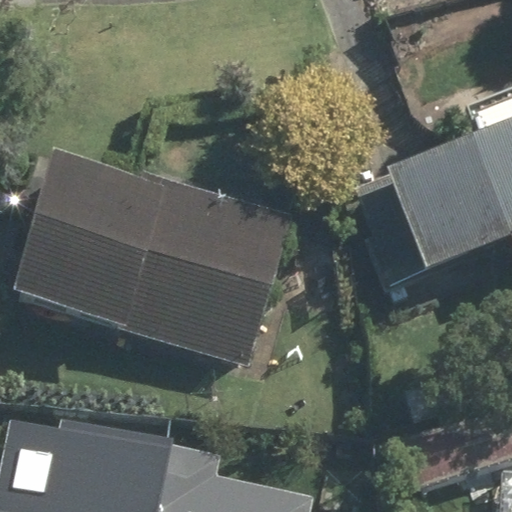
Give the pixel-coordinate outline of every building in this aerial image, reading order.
[(511,134),(357,194),(396,296),(511,251),(511,134)] [(68,154),(19,293),(249,375),(299,236),(68,154)] [(397,396),(408,435),(458,421),(446,381),(397,396)] [(0,511),(315,511),(317,507),(210,478),(216,458),(27,407),(0,505),(0,511)] [(422,498),(511,464),(511,417),(509,410),(404,449),(422,498)] [(499,511),(511,511),(511,479),(501,479),(499,511)]
